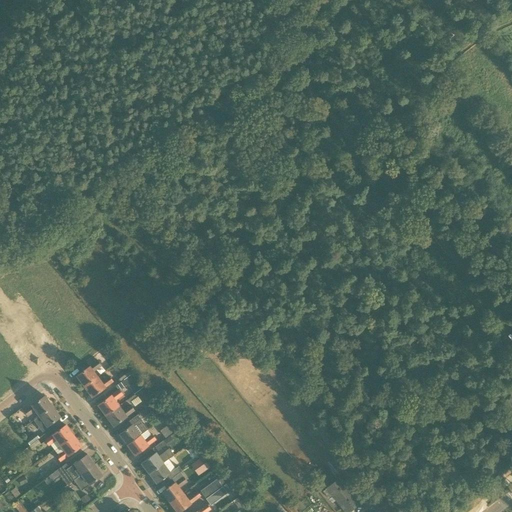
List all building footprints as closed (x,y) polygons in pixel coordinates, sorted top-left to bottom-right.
[(16,277),(0,291),(0,293),(9,303),(20,292),(23,294),(32,285),(27,280),(22,284),(16,277)] [(41,285),(28,294),(36,305),(64,285),(59,279),(45,290),(41,285)] [(64,285),(36,305),(44,316),(57,306),(53,301),(68,290),(64,285)] [(64,319),(51,328),(60,339),(87,318),(83,313),(68,324),(64,319)] [(87,318),(60,339),(68,350),(81,340),(77,335),(91,324),(87,318)] [(4,359),(0,361),(0,375),(10,368),(4,359)] [(77,376),(84,386),(97,377),(93,371),(102,366),(98,360),(77,376)] [(10,368),(0,375),(0,384),(2,387),(16,377),(10,368)] [(117,376),(121,382),(124,380),(132,374),(128,368),(117,376)] [(132,374),(124,380),(134,394),(142,388),(132,374)] [(97,377),(84,386),(92,397),(113,381),(109,376),(101,382),(97,377)] [(143,388),(127,400),(129,403),(140,395),(149,406),(150,405),(154,402),(143,388)] [(115,401),(123,395),(119,389),(98,405),(106,415),(119,406),(115,401)] [(23,411),(27,416),(36,410),(39,416),(52,406),(44,396),(23,411)] [(154,402),(150,405),(155,411),(159,408),(154,402)] [(119,406),(106,415),(114,426),(134,410),(131,405),(123,411),(119,406)] [(55,411),(52,406),(39,416),(33,420),(41,432),(48,427),(47,426),(60,417),(55,411)] [(127,444),(140,435),(148,429),(137,415),(129,420),(132,425),(120,434),(127,444)] [(177,430),(171,422),(160,431),(166,438),(177,430)] [(61,445),(73,436),(66,425),(45,441),(49,446),(57,440),(61,445)] [(135,455),(156,439),(152,434),(144,440),(140,435),(127,444),(135,455)] [(60,461),(81,446),(73,436),(61,445),(65,450),(56,456),(60,461)] [(31,437),(26,440),(29,445),(34,442),(31,437)] [(30,446),(33,450),(41,444),(38,440),(30,446)] [(166,445),(163,441),(155,446),(158,450),(166,445)] [(191,444),(185,448),(189,454),(195,450),(191,444)] [(142,463),(149,473),(164,463),(163,463),(174,454),(169,448),(159,456),(156,452),(141,463),(142,464),(142,463)] [(66,470),(70,475),(74,480),(94,465),(87,454),(66,470)] [(203,471),(209,466),(202,457),(196,461),(203,471)] [(164,463),(149,473),(156,483),(157,484),(171,473),(164,463)] [(74,480),(78,485),(81,491),(102,475),(94,465),(74,480)] [(56,471),(49,476),(53,481),(60,476),(56,471)] [(29,480),(26,475),(18,480),(22,486),(29,480)] [(162,492),(170,503),(183,493),(179,488),(187,482),(183,476),(162,492)] [(344,511),(349,511),(361,503),(341,477),(323,492),(328,498),(332,495),(344,511)] [(206,499),(221,487),(216,481),(201,492),(206,499)] [(221,487),(206,499),(210,505),(226,494),(221,488),(221,487)] [(187,498),(183,493),(170,503),(177,511),(179,511),(201,496),(197,490),(187,498)] [(85,495),(80,498),(84,504),(89,500),(85,495)] [(281,503),(284,507),(290,502),(287,498),(281,503)] [(19,511),(26,511),(18,501),(14,504),(19,511)]
